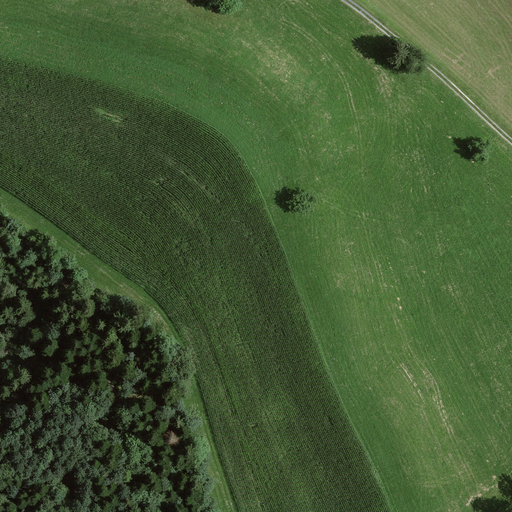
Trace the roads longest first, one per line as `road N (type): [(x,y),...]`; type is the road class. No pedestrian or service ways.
road 1 (track): [(0,225),(55,270),(88,314),(106,357),(141,511)]
road 2 (track): [(342,0),(511,142)]
